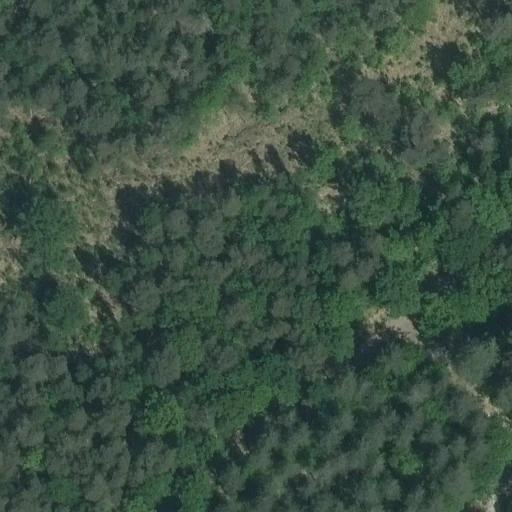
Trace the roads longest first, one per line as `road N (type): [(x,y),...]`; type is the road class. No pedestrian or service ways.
road 1 (track): [(511,245),(173,511)]
road 2 (track): [(361,365),(415,363),(511,331)]
road 3 (track): [(511,448),(415,363)]
